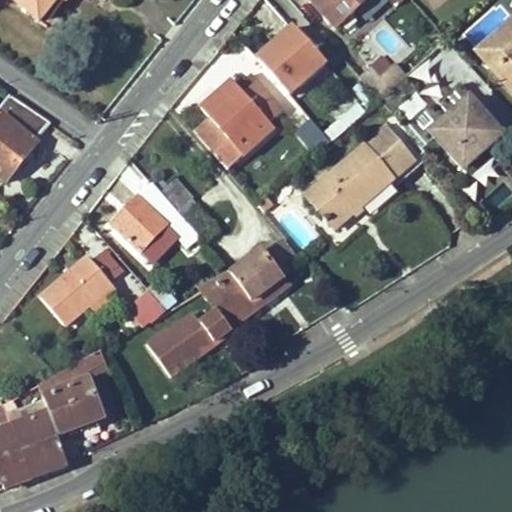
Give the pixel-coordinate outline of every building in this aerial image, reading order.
[(13,0),(40,21),(48,11),(57,0),(67,0),(68,1),(68,0),(13,0)] [(306,0),(332,28),(338,22),(345,30),(354,22),(347,15),(364,0),(306,0)] [(511,19),(474,52),(511,94),(511,19)] [(292,29),(255,60),(286,98),(324,67),(292,29)] [(369,66),(355,79),(375,102),(402,77),(391,65),(378,76),(369,66)] [(402,77),(375,102),(395,124),(407,113),(400,106),(416,92),(402,77)] [(230,82),(199,110),(212,125),(241,158),(272,131),(245,99),(230,82)] [(245,99),(272,131),(287,118),(259,86),(245,99)] [(502,141),(461,95),(442,112),(447,119),(429,135),(464,175),(502,141)] [(37,142),(51,124),(10,96),(0,107),(0,112),(5,116),(0,121),(0,177),(7,183),(39,144),(37,142)] [(332,140),(362,113),(354,104),(324,131),(332,140)] [(308,118),(292,133),(312,153),(327,138),(308,118)] [(230,168),(241,158),(212,125),(201,135),(230,168)] [(389,127),(363,150),(390,182),(416,159),(389,127)] [(390,182),(363,150),(331,177),(321,185),(305,199),(322,219),(320,222),(327,230),(330,227),(333,231),(390,182)] [(317,181),(321,185),(331,177),(327,172),(317,181)] [(159,195),(150,185),(109,226),(137,254),(164,227),(175,237),(187,249),(197,239),(174,212),(159,195)] [(159,195),(174,212),(185,202),(170,185),(159,195)] [(175,237),(164,227),(137,254),(148,265),(175,237)] [(261,254),(231,276),(251,304),(281,281),(280,280),(291,272),(273,248),(263,256),(261,254)] [(108,253),(99,260),(113,278),(123,270),(108,253)] [(40,299),(64,327),(88,309),(99,320),(122,300),(87,259),(40,299)] [(251,304),(231,276),(202,293),(217,313),(200,325),(213,346),(232,333),(228,328),(255,310),(251,304)] [(281,281),(251,304),(255,310),(285,287),(281,281)] [(165,312),(148,293),(136,305),(128,312),(143,329),(153,323),(165,312)] [(48,414),(57,436),(101,422),(82,362),(38,386),(43,400),(48,414)] [(33,405),(43,400),(38,386),(26,393),(33,405)] [(67,463),(57,436),(48,414),(33,420),(27,406),(13,412),(9,402),(7,403),(1,407),(10,429),(30,481),(67,467),(67,463)] [(0,432),(10,429),(1,407),(0,408),(0,432)] [(4,490),(30,481),(10,429),(0,432),(0,480),(2,485),(4,490)]
